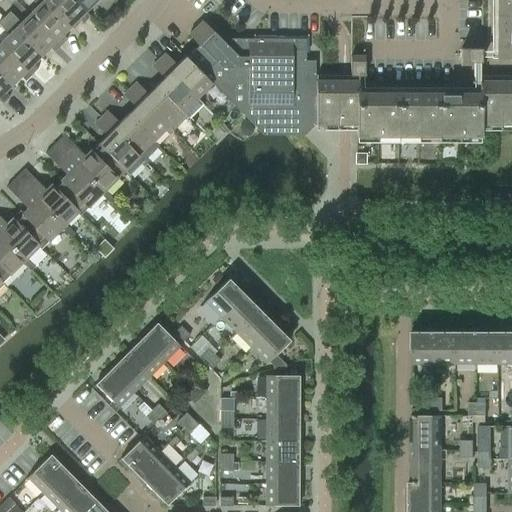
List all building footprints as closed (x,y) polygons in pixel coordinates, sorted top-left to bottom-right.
[(30,0),(37,6),(28,15),(60,46),(66,39),(62,35),(70,27),(42,0),(30,0)] [(89,17),(85,12),(84,13),(71,0),(42,0),(70,27),(78,19),(82,23),(89,17)] [(71,0),(84,13),(85,12),(97,0),(71,0)] [(511,0),(495,0),(495,59),(511,59),(511,0)] [(9,12),(3,18),(41,56),(49,48),(53,52),(60,46),(28,15),(20,23),(9,12)] [(0,26),(8,35),(0,42),(0,43),(31,75),(37,68),(33,64),(41,56),(3,18),(0,20),(0,26)] [(219,39),(212,32),(202,21),(188,35),(198,46),(185,58),(211,84),(263,135),(303,136),(314,125),(318,125),(318,80),(315,80),(314,60),(304,60),(305,49),(295,49),(295,38),(219,39)] [(24,81),(31,75),(0,43),(0,72),(12,85),(20,77),(24,81)] [(480,63),(480,49),(460,49),(460,63),(480,63)] [(211,84),(185,58),(184,57),(175,65),(164,54),(158,60),(200,103),(203,100),(199,96),(211,84)] [(357,77),(363,77),(363,56),(349,56),(349,80),(349,84),(355,84),(357,84),(357,77)] [(197,106),(200,103),(158,60),(151,67),(163,78),(155,86),(181,113),(193,102),(197,106)] [(12,85),(0,72),(0,102),(1,104),(8,97),(4,93),(12,85)] [(355,84),(349,84),(349,80),(344,80),(318,80),(318,125),(344,125),(355,125),(355,93),(355,84)] [(478,93),(355,93),(355,125),(355,137),(479,138),(480,138),(480,126),(511,125),(511,81),(478,81),(478,93)] [(135,83),(129,89),(171,132),(174,129),(170,125),(181,113),(155,86),(146,94),(135,83)] [(134,107),(126,115),(153,142),(164,131),(168,135),(171,132),(129,89),(122,95),(134,107)] [(153,142),(126,115),(118,123),(106,111),(100,118),(146,164),(149,161),(141,153),(153,142)] [(143,167),(146,164),(100,118),(94,124),(105,135),(97,144),(123,171),(128,175),(139,164),(143,167)] [(103,191),(123,171),(97,144),(84,156),(63,135),(53,144),(101,193),(103,191)] [(64,200),(77,212),(79,215),(100,195),(104,199),(107,195),(103,191),(101,193),(53,144),(44,154),(65,175),(60,180),(72,192),(64,200)] [(64,225),(77,212),(64,200),(72,192),(60,180),(58,177),(45,190),(23,169),(14,178),(62,227),(64,225)] [(60,229),(64,233),(68,229),(64,225),(62,227),(14,178),(5,187),(26,209),(21,214),(33,226),(26,234),(40,249),(60,229)] [(112,199),(107,195),(104,199),(108,203),(112,199)] [(510,195),(488,195),(488,207),(510,207),(510,195)] [(40,249),(26,234),(33,226),(21,214),(18,211),(6,224),(0,218),(0,237),(23,261),(25,259),(38,246),(40,249)] [(73,233),(68,229),(64,233),(69,237),(73,233)] [(25,267),(29,263),(25,259),(23,261),(0,237),(0,281),(1,283),(21,262),(25,267)] [(34,267),(29,263),(25,267),(30,271),(34,267)] [(204,302),(219,317),(244,292),(236,284),(234,286),(227,279),(204,302)] [(253,301),(244,292),(219,317),(235,333),(258,310),(251,303),(253,301)] [(250,348),(275,323),(267,315),(265,317),(258,310),(235,333),(250,348)] [(179,346),(162,330),(156,323),(148,330),(146,328),(138,337),(163,362),(179,346)] [(275,323),(250,348),(265,364),(267,362),(274,355),(289,341),(281,333),(283,331),(275,323)] [(183,342),(189,336),(180,326),(173,332),(183,342)] [(434,364),(434,329),(421,329),(421,332),(411,332),(411,364),(434,364)] [(434,364),(455,364),(455,332),(445,332),(445,329),(434,329),(434,364)] [(455,364),(476,364),(477,329),(465,329),(465,332),(455,332),(455,364)] [(476,364),(498,364),(498,332),(488,332),(488,329),(477,329),(476,364)] [(498,364),(511,364),(511,329),(508,329),(508,332),(498,332),(498,364)] [(148,377),(163,362),(138,337),(130,345),(132,347),(125,354),(148,377)] [(198,357),(205,363),(214,354),(207,348),(198,357)] [(133,392),(148,377),(125,354),(118,361),(116,359),(108,367),(133,392)] [(205,363),(211,369),(220,360),(214,354),(205,363)] [(265,376),(265,398),(301,398),(301,386),(298,386),(298,376),(285,376),(285,365),(274,355),(267,362),(272,366),(272,376),(265,376)] [(117,408),(133,392),(108,367),(99,376),(101,378),(94,385),(117,408)] [(191,389),(200,397),(206,391),(197,383),(191,389)] [(185,395),(194,404),(200,397),(191,389),(185,395)] [(301,410),(301,398),(265,398),(265,418),(298,418),(298,410),(301,410)] [(425,411),(434,411),(434,398),(425,398),(425,411)] [(434,398),(434,411),(443,411),(443,398),(434,398)] [(468,402),(468,415),(477,415),(477,402),(468,402)] [(477,402),(477,415),(486,415),(486,402),(477,402)] [(151,410),(160,419),(166,413),(157,403),(151,410)] [(145,416),(154,425),(160,419),(151,410),(145,416)] [(220,419),(232,419),(232,410),(220,410),(220,419)] [(176,422),(182,428),(191,418),(185,412),(176,422)] [(410,449),(440,449),(440,416),(410,416),(410,449)] [(182,428),(188,434),(197,425),(191,418),(182,428)] [(298,429),(298,418),(265,418),(265,439),(301,439),(301,429),(298,429)] [(220,428),(232,428),(232,419),(220,419),(220,428)] [(158,452),(148,441),(143,436),(118,461),(126,470),(128,468),(135,475),(158,452)] [(300,453),(301,439),(265,439),(265,461),(298,461),(298,453),(300,453)] [(460,441),(460,449),(473,449),(473,441),(460,441)] [(440,483),(440,449),(410,449),(410,483),(440,483)] [(460,449),(460,458),(473,458),(473,449),(460,449)] [(478,459),(491,459),(491,451),(478,451),(478,459)] [(140,483),(148,492),(173,467),(158,452),(135,475),(142,482),(140,483)] [(220,462),(232,462),(232,454),(220,453),(220,462)] [(42,493),(67,468),(59,460),(57,462),(49,455),(26,478),(42,493)] [(478,468),(490,468),(491,459),(478,459),(478,468)] [(265,484),(300,484),(300,472),(298,472),(298,461),(265,461),(265,484)] [(220,471),(232,471),(232,462),(220,462),(220,471)] [(173,467),(148,492),(157,500),(158,498),(166,505),(189,482),(173,467)] [(67,468),(42,493),(57,509),(80,486),(73,479),(75,477),(67,468)] [(405,505),(440,505),(440,483),(410,483),(408,483),(408,493),(405,493),(405,505)] [(300,484),(265,484),(265,506),(297,506),(297,496),(300,496),(300,484)] [(80,486),(57,509),(60,511),(84,511),(97,499),(89,491),(87,493),(80,486)] [(474,505),(487,505),(487,496),(475,496),(474,505)] [(0,504),(0,506),(5,511),(14,503),(7,497),(0,504)] [(214,497),(201,497),(202,506),(215,506),(214,497)] [(219,506),(232,506),(233,506),(233,497),(220,497),(219,506)] [(97,499),(84,511),(106,511),(104,509),(106,507),(97,499)]
